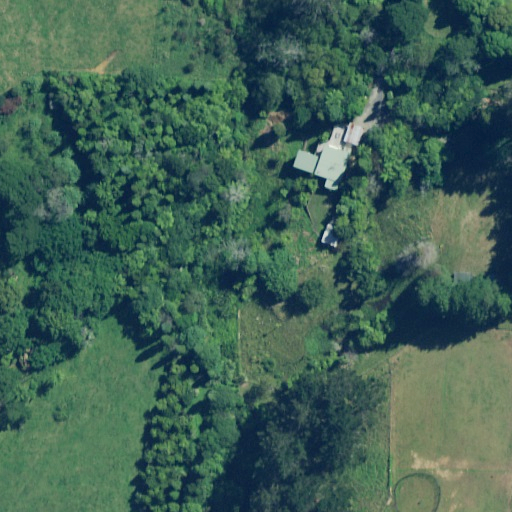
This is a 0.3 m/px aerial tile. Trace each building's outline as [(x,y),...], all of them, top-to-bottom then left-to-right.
[(379,94),(370,89),(365,99),(374,104),(379,94)] [(365,128),(350,124),(345,142),(360,147),(365,128)] [(326,144),(326,146),(318,143),(314,156),(299,151),(294,167),(328,179),(325,188),(337,192),(351,153),(326,144)] [(333,220),(322,242),(338,250),(349,228),(333,220)] [(490,275),(489,284),(510,286),(510,276),(490,275)]
